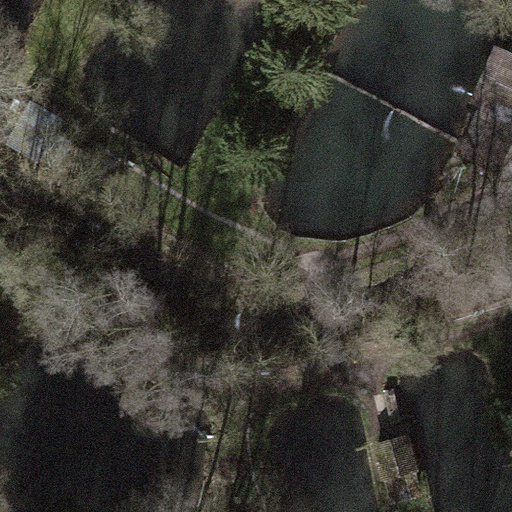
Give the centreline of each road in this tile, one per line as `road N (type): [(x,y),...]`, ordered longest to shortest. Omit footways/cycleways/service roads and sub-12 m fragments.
road 1 (track): [(333,340),(213,375),(133,345),(0,274)]
road 2 (track): [(511,177),(475,212),(310,263),(333,340)]
road 3 (track): [(333,340),(511,281)]
